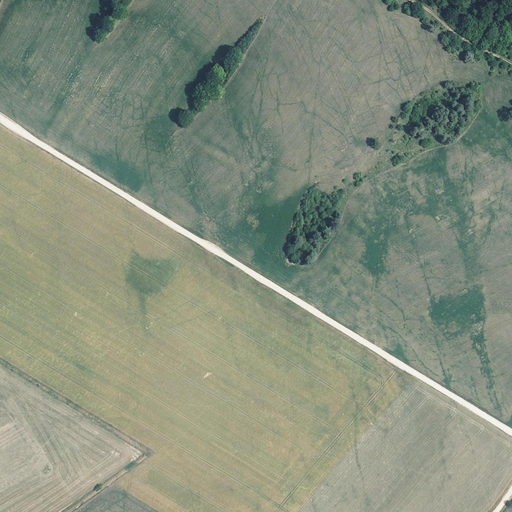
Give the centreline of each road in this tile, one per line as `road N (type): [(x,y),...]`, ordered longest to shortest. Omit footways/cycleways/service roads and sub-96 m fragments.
road 1 (track): [(0,118),(511,432)]
road 2 (track): [(410,0),(511,63)]
